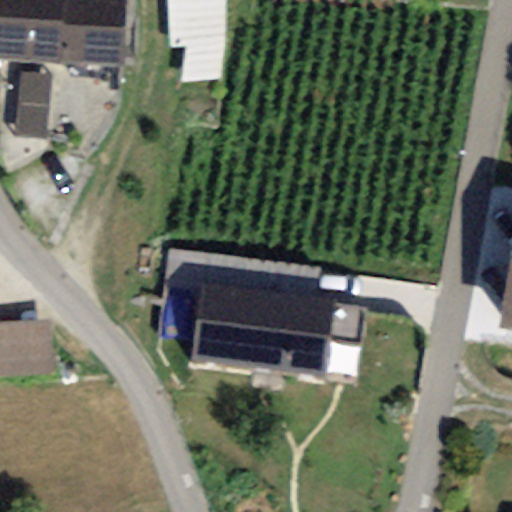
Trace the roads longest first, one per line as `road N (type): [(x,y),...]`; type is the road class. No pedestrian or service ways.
road 1 (residential): [(403,511),(507,0)]
road 2 (residential): [(191,511),(178,453),(142,376),(0,227)]
